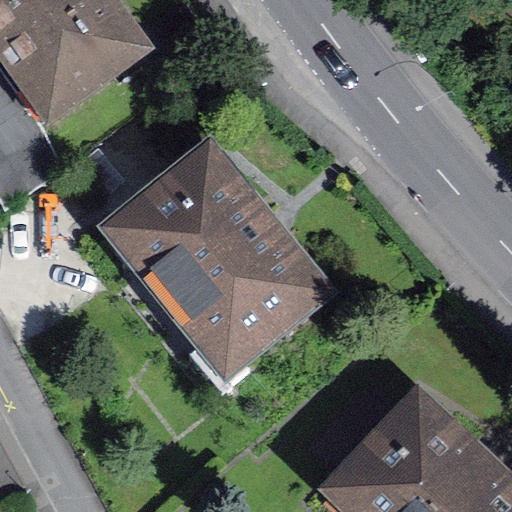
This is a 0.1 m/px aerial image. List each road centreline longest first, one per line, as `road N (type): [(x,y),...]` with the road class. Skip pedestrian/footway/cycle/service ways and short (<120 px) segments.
road 1 (secondary): [(511,254),(303,0)]
road 2 (residential): [(0,363),(78,511)]
